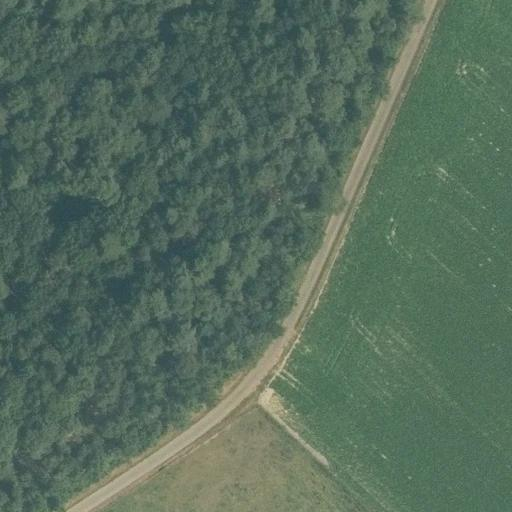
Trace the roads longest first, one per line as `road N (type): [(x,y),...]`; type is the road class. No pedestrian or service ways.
road 1 (unclassified): [(73,511),(212,416),(264,359),(428,0)]
road 2 (track): [(381,511),(245,386)]
